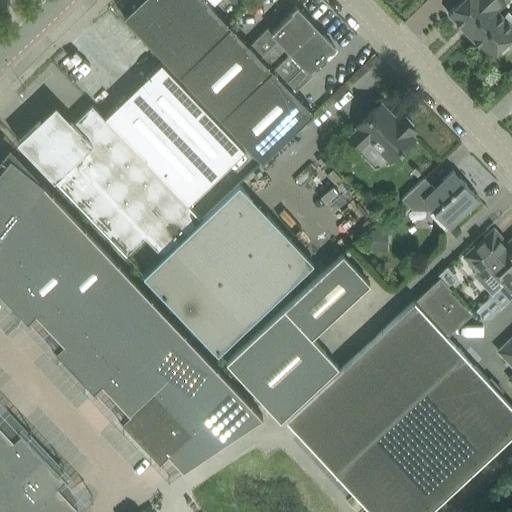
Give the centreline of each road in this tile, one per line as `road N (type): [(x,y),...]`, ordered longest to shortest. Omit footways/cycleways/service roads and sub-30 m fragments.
road 1 (residential): [(511,169),(348,0)]
road 2 (unknown): [(0,359),(96,455),(108,483),(98,511)]
